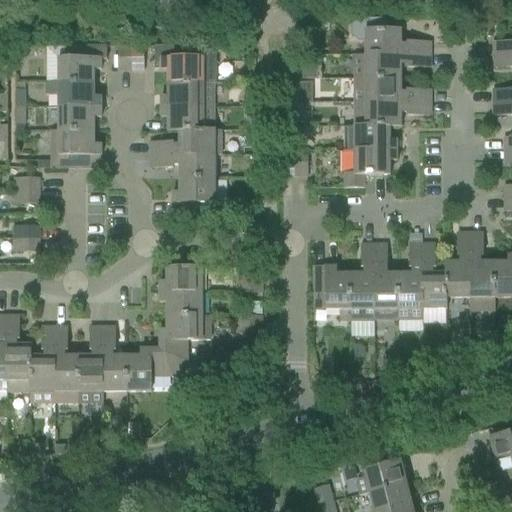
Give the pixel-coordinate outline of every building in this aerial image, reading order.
[(385,32),(385,20),(351,21),(351,25),(351,36),(358,42),(366,42),(366,56),(430,57),(430,44),(400,44),(400,32),(385,32)] [(511,43),(492,44),(492,57),(511,56),(511,43)] [(118,73),(130,73),(130,48),(118,48),(118,73)] [(130,73),(143,73),(143,48),(130,48),(130,73)] [(154,48),(154,61),(160,61),(160,71),(167,71),(167,85),(213,85),(216,85),(216,48),(213,48),(167,48),(154,48)] [(94,86),(93,72),(101,72),(101,62),(106,62),(106,49),(67,49),(67,61),(58,61),(58,85),(94,86)] [(430,69),(430,57),(366,56),(366,57),(354,57),(354,80),(400,81),(401,69),(430,69)] [(511,56),(492,57),(492,69),(511,69),(511,56)] [(303,70),(297,70),(297,79),(307,79),(307,73),(303,70)] [(430,105),(430,92),(400,92),(400,81),(354,80),(353,105),(430,105)] [(293,104),(293,84),(284,84),(282,104),(293,104)] [(312,104),(312,84),(293,84),(293,104),(295,104),(306,104),(312,104)] [(94,86),(58,85),(44,85),(44,97),(58,97),(58,110),(101,110),(101,99),(94,100),(94,86)] [(160,109),(213,109),(213,85),(167,85),(167,99),(160,99),(160,109)] [(15,110),(24,110),(24,92),(15,92),(15,110)] [(246,109),(255,109),(255,97),(255,92),(246,92),(246,109)] [(511,92),(492,92),(492,105),(511,104),(511,92)] [(511,104),(492,105),(492,117),(511,117),(511,104)] [(430,118),(430,105),(353,105),(354,129),(365,128),(365,129),(389,129),(400,129),(400,118),(430,118)] [(213,133),(213,109),(160,109),(160,119),(167,119),(167,134),(179,134),(179,133),(203,133),(213,133)] [(255,126),(255,109),(246,109),(245,126),(255,126)] [(24,126),(24,110),(15,110),(15,126),(24,126)] [(58,134),(94,134),(94,120),(101,120),(101,110),(58,110),(58,133),(58,134)] [(295,110),(282,110),(282,124),(295,124),(295,110)] [(354,129),(342,128),(342,130),(344,130),(344,152),(342,152),(342,153),(354,153),(396,153),(396,143),(389,143),(389,129),(365,129),(365,128),(354,129)] [(282,158),(282,178),(294,178),(294,153),(298,153),(298,129),(282,129),(282,141),(282,158)] [(58,133),(50,133),(51,158),(51,170),(51,171),(66,170),(76,170),(94,170),(94,158),(101,158),(101,148),(94,148),(94,134),(58,134),(58,133)] [(149,157),(222,157),(222,133),(213,133),(203,133),(179,133),(179,134),(179,145),(149,145),(149,157)] [(294,178),(307,178),(307,153),(298,153),(296,153),(294,153),(294,178)] [(389,177),(389,163),(396,163),(396,153),(354,153),(354,175),(343,175),(343,190),(364,190),(364,177),(389,177)] [(214,181),(214,159),(222,158),(222,157),(149,157),(149,170),(179,170),(179,181),(214,181)] [(13,193),(39,193),(39,181),(13,181),(13,193)] [(172,218),(197,218),(197,206),(214,206),(214,181),(179,181),(179,195),(172,195),(172,218)] [(39,206),(39,193),(13,193),(13,206),(39,206)] [(13,241),(39,241),(39,229),(13,229),(13,241)] [(470,300),(470,235),(457,235),(457,265),(445,265),(445,276),(446,276),(446,300),(470,300)] [(494,312),(494,300),(493,264),(482,264),(482,235),(470,235),(470,300),(470,312),(494,312)] [(13,254),(39,254),(39,241),(13,241),(13,254)] [(350,323),(374,323),(374,246),(361,246),(361,276),(350,276),(350,323)] [(386,276),(386,246),(374,246),(374,323),(398,323),(398,276),(386,276)] [(398,323),(422,323),(422,311),(422,246),(409,246),(409,275),(398,276),(398,323)] [(434,276),(434,246),(422,246),(422,311),(446,311),(446,300),(446,276),(445,276),(434,276)] [(511,257),(508,257),(508,265),(493,264),(494,300),(511,299),(511,257)] [(336,276),(336,269),(313,269),(313,312),(339,312),(339,323),(350,323),(350,276),(336,276)] [(159,295),(202,294),(202,270),(166,270),(166,285),(159,285),(159,295)] [(236,282),(262,282),(262,270),(236,270),(236,282)] [(236,295),(262,295),(262,282),(236,282),(236,295)] [(202,318),(202,294),(159,295),(159,305),(166,304),(166,319),(202,318)] [(19,348),(19,318),(6,318),(6,396),(30,396),(30,384),(31,359),(31,348),(19,348)] [(180,373),(187,365),(187,343),(211,343),(211,318),(202,318),(166,319),(166,333),(159,333),(159,351),(180,373)] [(511,342),(511,318),(498,318),(498,342),(511,342)] [(261,336),(262,319),(236,319),(236,336),(261,336)] [(30,384),(30,396),(30,406),(54,406),(54,329),(42,329),(42,359),(31,359),(30,384)] [(78,406),(78,359),(67,359),(67,329),(54,329),(54,406),(78,406)] [(103,396),(102,329),(90,329),(90,359),(78,359),(78,406),(103,406),(103,396)] [(115,329),(102,329),(103,396),(126,395),(126,359),(115,359),(115,329)] [(126,395),(151,395),(151,381),(172,381),(180,373),(159,351),(140,351),(140,359),(126,359),(126,395)] [(128,425),(128,439),(139,439),(139,426),(128,425)] [(511,433),(489,439),(495,463),(511,458),(511,433)] [(22,452),(13,452),(13,462),(22,461),(22,452)] [(501,487),(511,483),(511,458),(495,463),(501,487)] [(359,482),(356,485),(359,497),(359,498),(369,496),(406,486),(400,462),(363,472),(365,480),(359,482)] [(507,510),(511,509),(511,483),(501,487),(507,510)] [(372,511),(401,511),(412,509),(406,486),(369,496),(372,511)] [(324,507),(333,505),(329,487),(320,489),(324,507)]
